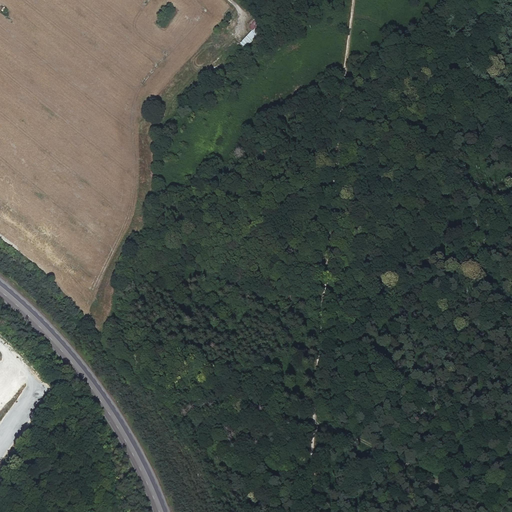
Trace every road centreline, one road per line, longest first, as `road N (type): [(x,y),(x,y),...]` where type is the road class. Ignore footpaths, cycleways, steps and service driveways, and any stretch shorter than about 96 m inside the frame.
road 1 (track): [(305,511),(353,0)]
road 2 (secondary): [(165,511),(99,388),(0,281)]
road 3 (secondary): [(0,291),(90,387),(158,511)]
